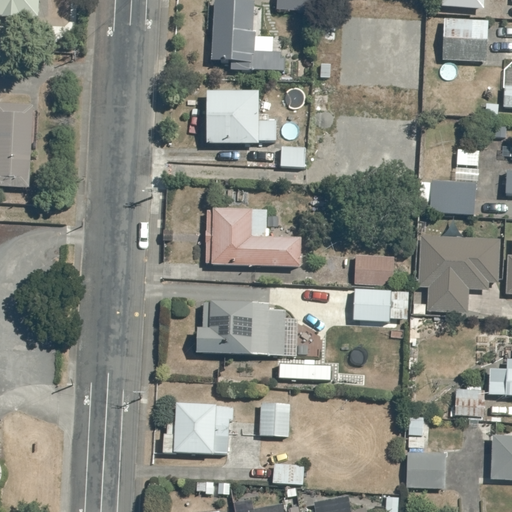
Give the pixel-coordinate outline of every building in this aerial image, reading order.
[(0,0),(0,18),(36,20),(36,0),(0,0)] [(253,0),(212,0),(208,68),(251,71),(285,73),(286,55),(250,53),(253,0)] [(309,0),(274,0),(274,10),(309,12),(309,0)] [(473,0),(455,0),(455,15),(473,16),(473,0)] [(485,20),(440,19),(439,61),(484,62),(485,20)] [(412,43),(356,40),(355,59),(320,58),(319,91),(351,93),(350,105),(371,106),(368,167),(406,169),(412,43)] [(501,107),(511,108),(511,81),(503,81),(501,107)] [(255,93),(201,92),(201,144),(275,145),(275,117),(255,116),(255,93)] [(30,108),(0,105),(0,187),(25,189),(30,108)] [(305,146),(281,145),(280,167),(304,168),(305,146)] [(479,150),(456,148),(453,183),(422,180),(420,212),(473,216),(479,150)] [(511,171),(505,171),(503,196),(511,196),(511,171)] [(264,237),(264,212),(204,210),(203,266),(296,268),(297,238),(264,237)] [(498,240),(420,237),(418,287),(428,287),(427,312),(465,314),(466,290),(487,291),(488,283),(496,283),(498,240)] [(394,252),(330,248),(328,282),(392,286),(394,252)] [(407,293),(353,289),(351,320),(405,324),(407,293)] [(283,308),(203,304),(201,331),(192,330),(191,354),(295,359),(297,320),(283,319),(283,308)] [(511,371),(488,370),(486,396),(511,397),(511,371)] [(482,391),(460,390),(459,416),(480,417),(482,391)] [(258,420),(258,438),(263,438),(286,439),(288,404),(259,403),(258,420)] [(231,421),(232,406),(172,404),(171,425),(166,425),(165,454),(225,456),(227,421),(231,421)] [(511,437),(488,436),(486,479),(511,480),(511,437)] [(446,455),(407,449),(402,485),(441,491),(446,455)] [(301,465),(272,464),(272,481),(301,482),(301,465)] [(313,511),(363,511),(356,511),(347,511),(345,499),(312,504),(313,511)]
